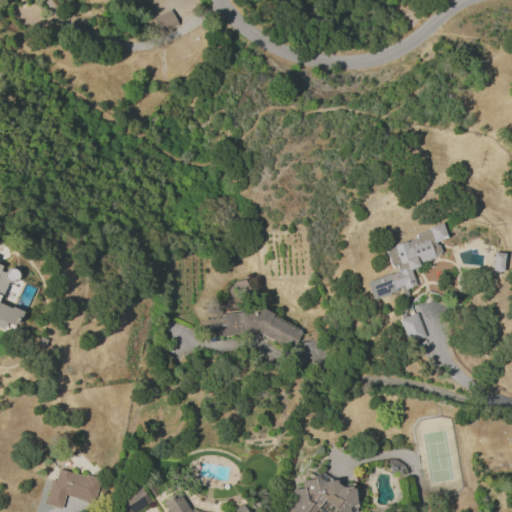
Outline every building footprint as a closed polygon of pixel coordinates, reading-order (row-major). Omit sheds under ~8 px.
[(176,26),(170,9),(151,16),(157,33),(176,26)] [(369,299),(414,286),(409,269),(417,266),(416,262),(440,255),(435,241),(445,238),(441,224),(413,232),(415,238),(385,247),(392,273),(364,281),(369,299)] [(491,271),(502,271),(503,253),(492,252),(491,271)] [(406,342),(422,337),(414,313),(398,318),(406,342)] [(45,504),(60,508),(63,495),(94,502),(100,479),(54,468),(45,504)] [(354,511),(352,485),(336,486),(336,477),(300,480),(301,488),(290,489),(291,511),(315,511),(315,505),(331,504),(331,511),(354,511)] [(116,500),(124,511),(131,511),(148,501),(138,485),(116,500)] [(246,511),(241,504),(228,511),(207,511),(188,508),(176,490),(159,500),(166,511),(246,511)]
